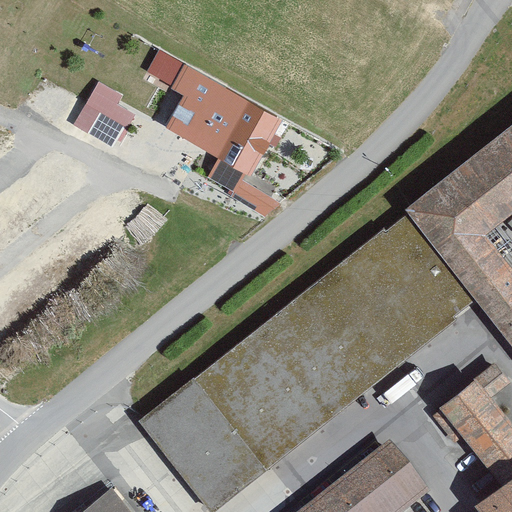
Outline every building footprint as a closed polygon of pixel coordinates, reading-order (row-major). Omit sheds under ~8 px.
[(183,63),(160,50),(147,72),(171,86),(183,63)] [(281,122),(184,66),(171,88),(184,95),(165,127),(220,158),(209,178),(235,193),(232,198),(265,217),(281,204),(240,181),(245,172),(251,176),(270,143),(276,146),(280,139),(273,135),(281,122)] [(122,96),(99,82),(74,125),(113,148),(118,140),(121,142),(129,129),(128,128),(136,115),(117,104),(122,96)] [(483,297),(511,333),(511,127),(145,419),(217,509),(483,297)] [(511,511),(511,413),(482,375),(443,405),(506,484),(483,502),(490,511),(511,511)] [(408,511),(433,493),(395,446),(311,511),(408,511)] [(82,511),(135,511),(115,486),(82,511)]
